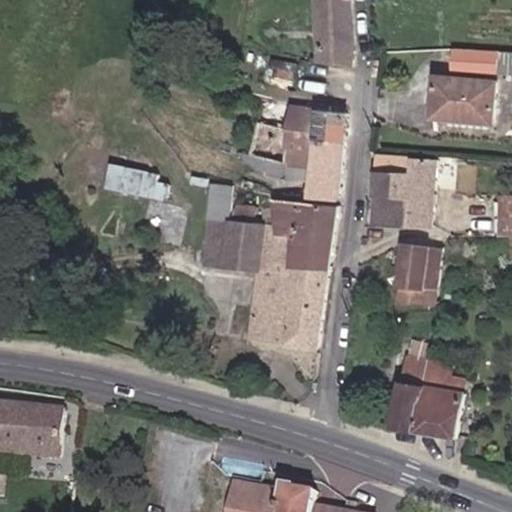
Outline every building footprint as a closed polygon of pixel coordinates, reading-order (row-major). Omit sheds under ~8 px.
[(200,34),(206,0),(181,0),(176,30),(200,34)] [(355,49),(351,0),(316,0),(319,64),(354,67),(355,49)] [(511,75),(511,51),(502,51),(502,52),(454,50),(454,71),(511,75)] [(296,78),(298,64),(275,60),(272,74),(296,78)] [(496,123),(499,82),(439,77),(436,117),(496,123)] [(348,143),(351,113),(296,106),(292,130),(261,123),(253,155),(270,159),(287,163),(291,137),(348,143)] [(342,201),(348,143),(291,137),(287,163),(270,159),(267,173),(287,177),(314,178),(313,198),(342,201)] [(267,173),(270,159),(253,155),(242,152),(241,154),(267,173)] [(436,229),(441,161),(380,156),(376,222),(410,225),(409,227),(436,229)] [(143,194),(147,171),(113,164),(109,187),(143,194)] [(169,200),(172,185),(160,182),(161,174),(147,171),(143,194),(169,200)] [(209,187),(210,178),(195,176),(193,185),(209,187)] [(233,219),(235,186),(214,184),(211,219),(233,221),(233,219)] [(511,197),(501,198),(502,236),(511,235),(511,197)] [(333,271),(342,206),(277,200),(283,236),(294,237),(293,267),(333,271)] [(258,222),(259,210),(237,209),(234,219),(258,222)] [(264,264),(268,223),(258,222),(234,219),(233,219),(233,221),(233,222),(213,220),(209,264),(260,269),(263,270),(264,264)] [(440,305),(445,249),(407,244),(402,285),(403,285),(402,301),(440,305)] [(323,348),(333,271),(293,267),(264,264),(263,270),(260,269),(253,339),(323,348)] [(429,356),(431,343),(417,341),(414,354),(429,356)] [(419,430),(428,386),(432,358),(410,357),(406,383),(405,382),(397,426),(419,430)] [(463,437),(470,393),(447,389),(451,361),(432,358),(428,386),(419,430),(463,437)] [(470,393),(473,378),(457,375),(459,362),(451,361),(447,389),(470,393)] [(0,451),(64,458),(69,410),(0,403),(0,451)] [(231,511),(237,482),(213,478),(207,511),(231,511)] [(317,511),(318,509),(321,494),(290,489),(289,493),(238,484),(232,511),(317,511)]
